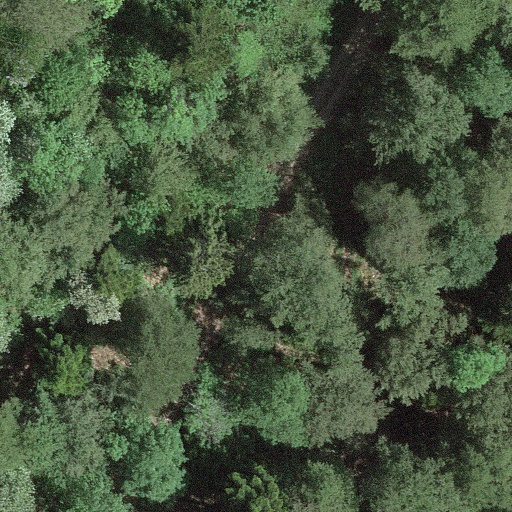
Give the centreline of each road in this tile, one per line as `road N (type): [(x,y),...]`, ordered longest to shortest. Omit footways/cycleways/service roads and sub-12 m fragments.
road 1 (track): [(160,511),(191,468),(382,0)]
road 2 (track): [(359,511),(371,324),(342,96)]
